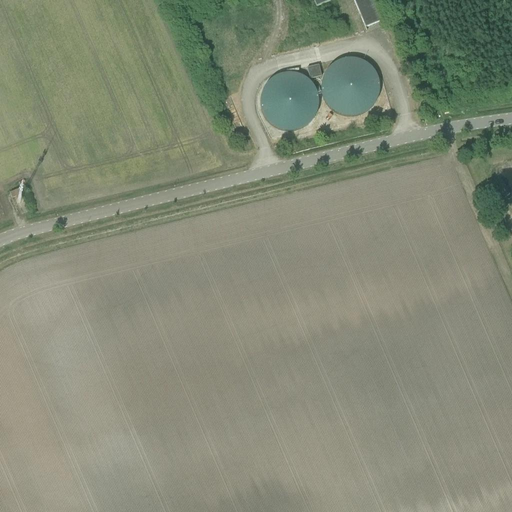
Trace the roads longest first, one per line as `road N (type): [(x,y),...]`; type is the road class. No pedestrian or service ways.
road 1 (unclassified): [(0,240),(511,119)]
road 2 (track): [(446,130),(511,279)]
